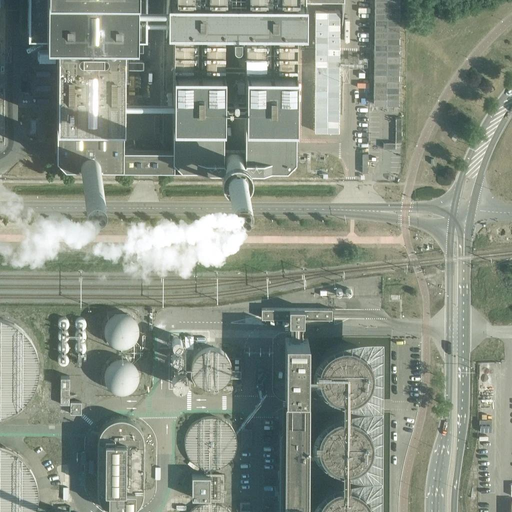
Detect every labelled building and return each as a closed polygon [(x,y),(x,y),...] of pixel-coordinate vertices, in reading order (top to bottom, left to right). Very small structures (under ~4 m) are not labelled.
[(101,166),(173,165),(173,146),(123,146),(123,95),(123,51),(139,51),(143,51),(143,34),(143,32),(145,32),(145,0),(27,0),(27,31),(57,31),(56,140),(56,157),(65,165),(79,165),(79,164),(80,164),(81,165),(82,167),(83,167),(84,168),(85,169),(87,170),(88,170),(90,170),(91,170),(93,170),(94,169),(96,168),(97,167),(98,166),(98,165),(99,164),(101,164),(101,166)] [(165,0),(166,25),(173,25),(173,64),(173,68),(173,146),(173,165),(223,166),(223,165),(224,165),(225,166),(226,167),(227,168),(228,169),(229,170),(230,171),(232,171),(233,171),(235,171),(236,171),(237,171),(239,170),(240,169),(241,168),(242,167),(243,165),(244,165),(244,167),(285,167),(295,158),(295,142),(295,69),(296,20),(303,20),(303,0),(309,0),(310,4),(335,4),(335,0),(165,0)] [(314,17),(314,65),(338,65),(338,18),(338,17),(314,17)] [(308,139),(338,139),(338,79),(308,79),(308,139)] [(332,315),(332,310),(332,309),(261,307),(261,314),(261,317),(289,318),(289,324),(303,324),(303,318),(331,319),(332,315)] [(134,314),(133,313),(131,312),(130,311),(129,310),(127,310),(125,309),(123,309),(122,309),(120,309),(119,309),(116,310),(115,310),(113,311),(112,311),(110,312),(109,314),(107,315),(106,316),(105,317),(105,319),(104,320),(103,321),(103,323),(102,324),(102,326),(102,327),(102,329),(102,331),(102,332),(102,333),(102,334),(103,335),(103,336),(104,337),(105,339),(106,341),(107,341),(108,343),(110,345),(112,346),(114,347),(116,347),(119,348),(121,348),(122,348),(124,348),(126,348),(128,347),(129,347),(130,346),(132,345),(134,344),(134,343),(136,342),(137,340),(138,339),(139,338),(139,336),(140,334),(140,333),(141,332),(141,331),(141,330),(141,329),(141,327),(141,326),(140,324),(140,323),(140,322),(139,320),(138,318),(136,316),(135,315),(134,314)] [(69,321),(68,320),(68,319),(67,318),(66,318),(65,317),(64,317),(63,317),(62,317),(60,318),(59,319),(58,320),(58,321),(58,322),(58,324),(58,325),(59,326),(60,327),(61,327),(61,328),(62,328),(63,328),(64,328),(65,328),(66,327),(67,327),(68,326),(68,325),(68,324),(69,324),(69,323),(69,322),(69,321)] [(77,319),(76,319),(76,320),(75,320),(75,321),(75,322),(75,323),(75,324),(76,326),(76,327),(77,327),(79,328),(80,328),(81,328),(82,328),(83,327),(84,327),(85,326),(85,325),(86,325),(86,324),(86,323),(86,321),(85,320),(84,319),(84,318),(83,318),(82,318),(82,317),(81,317),(80,317),(79,317),(78,318),(77,318),(77,319)] [(39,366),(39,364),(39,361),(38,359),(38,356),(37,354),(36,350),(35,348),(34,346),(32,344),(31,341),(30,339),(28,337),(26,334),(23,332),(21,330),(19,329),(17,327),(15,326),(13,324),(11,323),(9,322),(6,321),(4,320),(1,320),(0,319),(0,417),(2,417),(4,417),(7,416),(9,415),(11,414),(12,413),(15,411),(18,409),(20,408),(22,406),(24,405),(25,403),(27,401),(29,399),(30,397),(32,395),(33,392),(34,390),(35,388),(36,385),(37,383),(38,381),(38,378),(39,376),(39,373),(39,371),(39,369),(39,366)] [(65,329),(64,329),(63,329),(62,329),(61,329),(61,330),(60,330),(59,331),(58,332),(58,333),(58,334),(58,335),(58,336),(58,337),(59,338),(60,339),(61,339),(62,340),(63,340),(64,340),(66,339),(67,339),(67,338),(68,337),(68,336),(69,335),(69,334),(69,333),(68,333),(68,332),(67,331),(66,330),(65,329)] [(78,330),(77,330),(77,331),(76,331),(75,332),(75,333),(75,334),(75,335),(75,336),(75,337),(76,338),(77,339),(78,340),(79,340),(81,340),(82,340),(83,339),(84,339),(85,338),(85,337),(86,336),(86,335),(86,334),(86,333),(85,332),(85,331),(84,331),(84,330),(83,330),(82,330),(81,329),(80,329),(79,329),(78,330)] [(349,340),(342,342),(338,344),(333,346),(328,349),(324,352),(321,356),(318,360),(317,365),(317,376),(317,379),(319,383),(323,388),(327,392),(332,395),(337,398),(344,401),(354,404),(364,405),(373,406),(363,407),(352,409),(345,411),(339,413),(335,414),(329,417),(323,423),(319,428),(317,433),(315,437),(315,442),(316,447),(318,452),(321,455),(324,460),(329,464),(335,468),(339,469),(344,471),(352,473),(360,474),(372,476),(356,478),(347,480),(340,482),(334,485),(328,488),(323,492),(318,498),(316,503),(315,508),(315,511),(385,511),(386,408),(386,336),(372,336),(359,338),(349,340)] [(307,395),(307,338),(285,338),(285,395),(307,395)] [(67,342),(66,342),(66,341),(65,341),(64,341),(63,341),(61,341),(60,342),(59,342),(59,343),(58,343),(58,344),(58,345),(58,346),(58,347),(58,348),(58,349),(59,349),(59,350),(60,350),(61,351),(62,351),(63,351),(64,351),(65,351),(66,351),(67,350),(68,349),(68,348),(68,347),(69,346),(69,345),(68,344),(68,343),(67,343),(67,342)] [(79,341),(78,342),(77,342),(76,343),(75,344),(75,345),(75,346),(75,347),(75,348),(76,350),(77,351),(78,352),(79,352),(80,352),(81,352),(82,352),(83,352),(84,351),(84,350),(85,350),(85,349),(86,348),(86,347),(86,346),(86,345),(85,344),(84,343),(84,342),(83,342),(81,341),(80,341),(79,341)] [(229,359),(229,358),(228,356),(227,355),(226,354),(224,352),(223,351),(221,350),(219,349),(218,348),(215,348),(214,347),(212,347),(210,347),(209,347),(207,348),(205,348),(203,349),(202,349),(201,350),(199,351),(198,352),(196,354),(195,355),(194,356),(194,357),(193,359),(192,360),(192,361),(192,363),(191,364),(191,366),(191,367),(191,368),(191,370),(191,371),(191,372),(192,373),(192,374),(192,375),(193,376),(194,378),(195,380),(196,381),(198,383),(200,384),(201,385),(203,386),(206,387),(208,387),(210,387),(212,387),(214,387),(217,387),(219,386),(220,385),(222,384),(224,383),(226,381),(227,379),(228,377),(229,377),(230,375),(230,374),(230,373),(231,372),(231,371),(231,370),(231,369),(231,367),(231,366),(231,365),(231,364),(231,362),(230,362),(230,361),(230,360),(229,359)] [(59,354),(59,355),(58,356),(58,357),(58,358),(58,359),(58,360),(58,361),(58,362),(59,362),(60,363),(61,364),(62,364),(63,364),(65,364),(66,363),(67,363),(68,362),(68,361),(68,360),(68,359),(69,359),(68,358),(68,357),(68,356),(67,355),(67,354),(66,354),(65,354),(64,353),(63,353),(62,353),(61,354),(60,354),(59,354)] [(123,355),(122,355),(119,355),(117,355),(115,356),(114,357),(112,357),(110,358),(109,359),(107,361),(106,362),(105,363),(104,364),(104,365),(103,366),(103,367),(102,368),(102,369),(102,372),(101,373),(101,375),(101,376),(102,378),(102,379),(102,380),(103,382),(103,383),(104,385),(105,386),(106,388),(108,389),(109,390),(110,391),(112,392),(114,393),(116,394),(119,394),(120,394),(122,394),(124,394),(127,393),(129,393),(131,392),(133,390),(134,389),(135,388),(137,386),(138,384),(139,383),(139,382),(140,381),(140,379),(140,377),(141,375),(141,374),(140,372),(140,370),(140,368),(139,367),(139,366),(138,365),(137,363),(135,361),(133,359),(132,358),(129,357),(127,356),(126,356),(125,355),(123,355)] [(241,370),(241,358),(229,358),(229,359),(230,360),(230,361),(230,362),(231,362),(231,364),(231,365),(231,366),(231,367),(231,369),(231,370),(241,370)] [(69,404),(69,376),(60,376),(60,404),(69,404)] [(307,497),(308,415),(308,407),(308,398),(284,398),(284,407),(283,425),(279,429),(279,470),(278,503),(279,503),(278,511),(305,511),(306,509),(307,505),(307,504),(307,500),(307,497)] [(81,413),(81,401),(70,401),(70,413),(81,413)] [(146,490),(147,439),(146,439),(146,438),(146,437),(146,435),(146,433),(145,432),(144,430),(144,429),(143,427),(142,426),(141,425),(140,423),(139,422),(137,421),(136,420),(135,419),(132,418),(131,418),(129,417),(127,417),(125,416),(123,416),(122,417),(120,417),(118,417),(117,418),(115,418),(113,419),(112,420),(110,421),(109,422),(107,423),(106,425),(105,426),(105,427),(104,428),(103,430),(102,431),(102,433),(102,435),(101,435),(101,437),(101,439),(100,489),(101,489),(101,491),(101,492),(101,493),(101,495),(102,496),(102,497),(103,499),(103,500),(104,501),(105,502),(106,504),(108,506),(109,507),(110,508),(112,509),(114,510),(115,510),(118,511),(119,511),(121,511),(124,511),(125,511),(127,511),(129,511),(131,511),(132,510),(134,509),(135,508),(137,507),(139,506),(140,505),(141,504),(142,502),(143,501),(144,500),(144,498),(145,497),(145,495),(146,493),(146,492),(146,490)] [(212,416),(210,416),(207,416),(206,417),(204,417),(202,418),(200,418),(199,419),(197,420),(195,421),(193,423),(192,424),(191,425),(190,427),(189,428),(188,429),(187,431),(186,433),(185,435),(185,436),(185,438),(184,440),(184,442),(184,444),(184,446),(185,447),(185,449),(185,450),(186,452),(186,453),(187,455),(188,457),(189,458),(190,460),(192,461),(194,463),(195,464),(197,465),(199,466),(201,467),(202,468),(205,468),(207,469),(209,469),(211,469),(212,469),(215,469),(218,468),(220,467),(221,467),(223,466),(224,465),(227,463),(228,462),(229,461),(230,460),(232,458),(233,457),(234,455),(235,453),(235,452),(236,450),(236,448),(237,446),(237,445),(237,443),(237,441),(237,439),(236,437),(236,436),(235,434),(235,432),(234,431),(233,429),(232,427),(231,426),(230,425),(228,423),(227,422),(226,421),(224,420),(222,419),(221,418),(219,418),(217,417),(216,417),(214,417),(212,416)] [(242,444),(252,445),(253,428),(242,427),(242,444)] [(37,480),(36,477),(36,476),(35,474),(34,472),(32,470),(31,468),(30,466),(28,464),(27,462),(26,461),(24,459),(22,457),(20,455),(18,454),(16,453),(13,451),(11,450),(9,449),(5,447),(2,446),(0,445),(0,511),(36,511),(37,510),(37,509),(38,506),(38,504),(39,501),(39,498),(39,496),(39,494),(39,492),(39,489),(39,487),(38,485),(38,482),(37,480)] [(223,497),(223,474),(192,474),(191,497),(223,497)] [(230,511),(229,510),(227,509),(227,508),(224,506),(223,505),(221,505),(219,503),(217,503),(215,503),(213,502),(211,502),(209,502),(207,502),(205,502),(202,503),(200,504),(198,505),(197,506),(195,507),(193,508),(191,510),(190,511),(189,511),(230,511)] [(250,511),(250,502),(240,502),(240,511),(250,511)]
